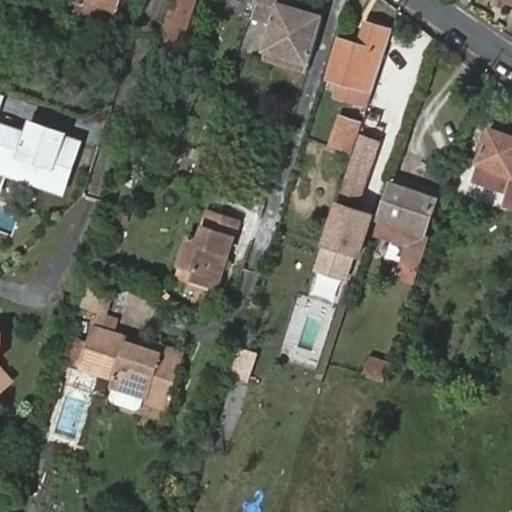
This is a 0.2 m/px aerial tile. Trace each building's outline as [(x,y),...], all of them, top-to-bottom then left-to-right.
[(70,0),(74,1),(68,15),(110,30),(120,0),(70,0)] [(174,0),(168,19),(189,26),(198,0),(253,0),(256,1),(256,0),(174,0)] [(260,0),(253,18),(274,25),(267,50),(283,55),(281,65),(306,72),(323,18),(299,10),(282,5),(283,0),(260,0)] [(302,4),(290,0),(283,0),(282,5),(299,10),(302,4)] [(503,10),(506,3),(497,0),(495,0),(493,7),(503,10)] [(189,26),(168,19),(160,45),(180,52),(189,26)] [(337,97),(368,106),(393,32),(368,24),(361,45),(340,39),(328,78),(341,82),(337,97)] [(283,55),(267,50),(265,59),(281,65),(283,55)] [(341,115),(331,145),(350,152),(360,121),(341,115)] [(30,120),(26,132),(20,150),(0,143),(0,171),(65,194),(73,168),(57,163),(66,137),(67,132),(30,120)] [(0,143),(20,150),(26,132),(0,123),(0,143)] [(502,203),(511,205),(511,134),(489,128),(473,179),(506,190),(502,203)] [(363,133),(344,184),(350,186),(354,175),(365,179),(379,139),(363,133)] [(73,168),(82,142),(66,137),(57,163),(73,168)] [(392,181),(375,232),(409,245),(398,277),(414,283),(427,244),(422,242),(437,197),(392,181)] [(190,236),(181,268),(194,273),(192,281),(218,290),(224,268),(227,261),(240,220),(209,210),(199,239),(190,236)] [(335,212),(322,249),(352,260),(364,222),(335,212)] [(194,273),(181,268),(178,276),(192,281),(194,273)] [(109,385),(129,391),(143,348),(125,341),(127,337),(92,326),(79,365),(112,376),(109,385)] [(0,365),(3,330),(0,330),(0,391),(13,380),(0,365)] [(125,341),(143,348),(145,344),(127,337),(125,341)] [(143,348),(129,391),(148,397),(151,388),(169,394),(183,353),(146,340),(145,344),(143,348)] [(370,355),(366,375),(386,379),(390,359),(370,355)] [(151,388),(148,397),(146,402),(165,408),(169,394),(151,388)]
